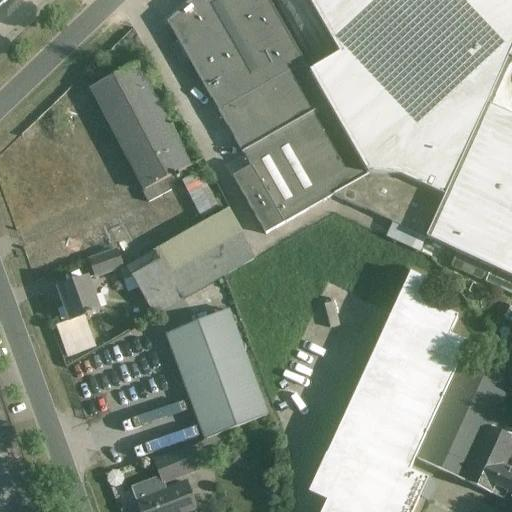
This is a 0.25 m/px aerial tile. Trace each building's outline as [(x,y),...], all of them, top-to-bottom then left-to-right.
[(0,0),(0,8),(8,0),(0,0)] [(242,153),(328,104),(310,72),(268,0),(192,0),(168,24),(242,153)] [(310,72),(328,104),(369,176),(398,177),(445,199),(509,58),(511,51),(511,0),(308,0),(340,55),(310,72)] [(511,59),(509,58),(445,199),(421,253),(435,260),(441,245),(491,268),(511,278),(511,59)] [(190,168),(136,65),(91,89),(144,191),(143,192),(149,203),(172,191),(166,180),(190,168)] [(369,176),(328,104),(242,153),(250,168),(233,178),(266,236),(335,196),(349,188),(361,194),(369,176)] [(216,200),(200,171),(183,181),(203,218),(227,206),(225,201),(223,197),(216,200)] [(421,253),(445,199),(398,177),(369,176),(361,194),(349,188),(335,196),(393,223),(386,237),(421,253)] [(229,210),(127,268),(132,277),(155,317),(257,260),(229,210)] [(122,268),(117,252),(91,261),(96,277),(122,268)] [(511,295),(511,278),(491,268),(485,283),(511,295)] [(430,283),(410,274),(310,493),(328,502),(323,511),(412,511),(427,480),(410,472),(468,344),(449,336),(458,318),(422,301),(430,283)] [(98,311),(87,280),(59,290),(71,322),(57,327),(69,358),(96,347),(84,316),(98,311)] [(267,417),(229,313),(168,336),(207,439),(267,417)] [(511,382),(464,360),(418,460),(511,503),(511,470),(504,467),(511,450),(511,438),(490,429),(511,382)] [(198,472),(188,448),(155,461),(161,477),(132,488),(141,511),(189,511),(196,509),(186,482),(167,490),(165,485),(198,472)]
